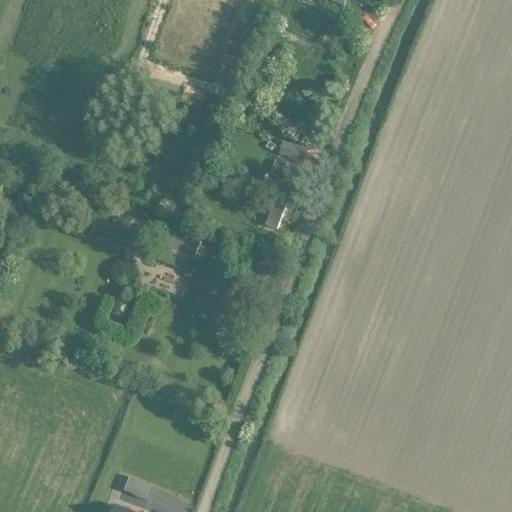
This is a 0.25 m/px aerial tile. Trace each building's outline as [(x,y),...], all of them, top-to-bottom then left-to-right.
[(323,33),(319,41),(329,46),(333,38),(323,33)] [(285,143),(281,158),(305,164),(308,151),(285,143)] [(283,176),(288,164),(278,160),(273,172),(283,176)] [(299,179),(287,174),(267,227),(279,232),(299,179)] [(88,220),(94,205),(71,195),(65,210),(88,220)] [(191,241),(164,229),(158,246),(196,263),(203,245),(191,241)]
